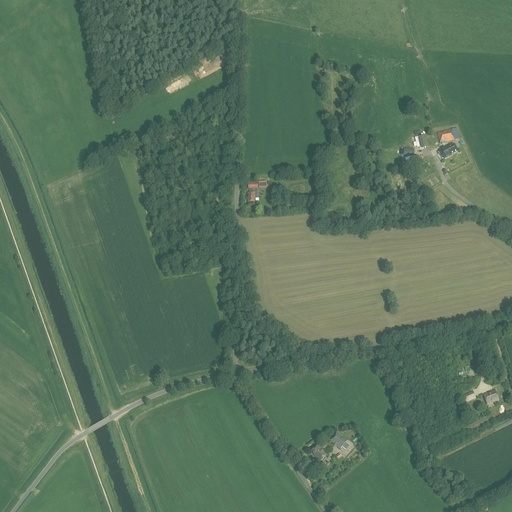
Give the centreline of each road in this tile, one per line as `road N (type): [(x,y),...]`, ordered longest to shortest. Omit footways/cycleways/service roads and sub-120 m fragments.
road 1 (unclassified): [(236,373),(238,0)]
road 2 (unclassified): [(236,373),(511,326)]
road 3 (unclassified): [(14,511),(83,434),(159,394),(236,373)]
